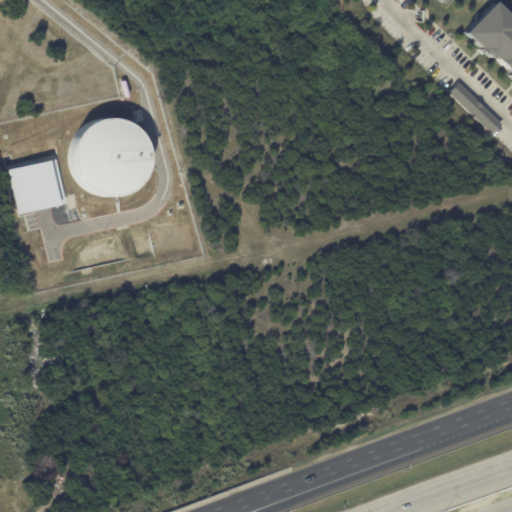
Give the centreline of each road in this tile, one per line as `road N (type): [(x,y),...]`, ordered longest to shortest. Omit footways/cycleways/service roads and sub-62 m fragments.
road 1 (secondary): [(511,404),(319,477)]
road 2 (motorway): [(511,469),(393,511)]
